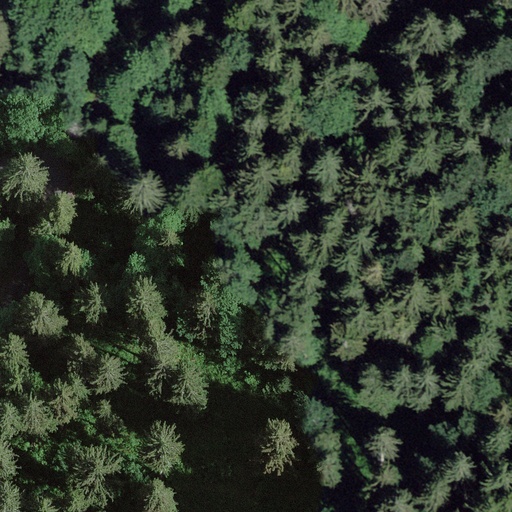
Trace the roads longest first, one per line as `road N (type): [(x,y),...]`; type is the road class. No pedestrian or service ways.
road 1 (unclassified): [(0,170),(46,165),(62,185),(59,212),(24,264),(0,323)]
road 2 (track): [(174,0),(156,35),(46,165)]
